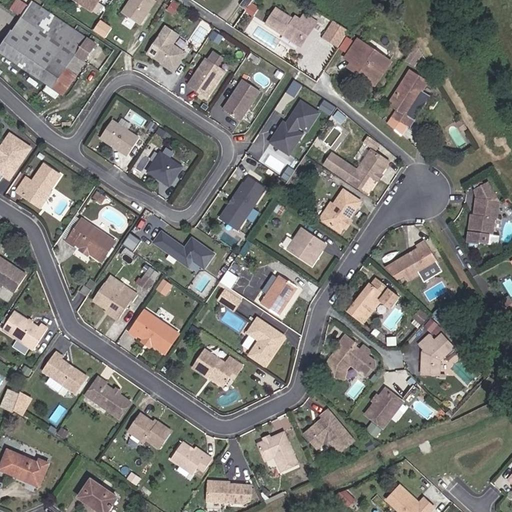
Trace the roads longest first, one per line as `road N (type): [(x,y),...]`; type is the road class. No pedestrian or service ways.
road 1 (residential): [(331,314),(307,385),(272,419),(224,429),(71,326),(43,238),(0,212)]
road 2 (residential): [(69,151),(182,218),(194,207),(228,152),(223,137),(133,79),(108,89)]
road 3 (residential): [(420,188),(346,281),(331,314)]
road 4 (unknown): [(228,152),(262,140),(297,87),(319,92)]
